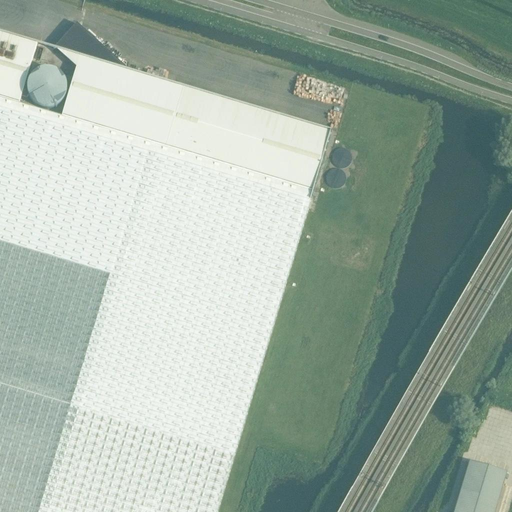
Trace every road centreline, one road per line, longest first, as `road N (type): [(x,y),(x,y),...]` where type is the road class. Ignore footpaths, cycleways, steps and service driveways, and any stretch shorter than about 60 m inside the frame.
road 1 (unknown): [(0,6),(321,102)]
road 2 (tertiary): [(192,0),(511,102)]
road 3 (tertiary): [(511,87),(254,0)]
